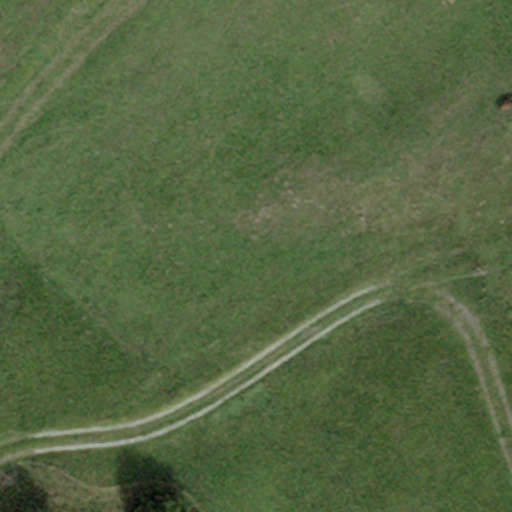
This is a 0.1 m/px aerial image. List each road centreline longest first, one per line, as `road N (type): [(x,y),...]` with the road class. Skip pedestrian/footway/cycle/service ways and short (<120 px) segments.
road 1 (track): [(0,452),(51,427),(153,424),(221,390),(345,300),(406,285)]
road 2 (track): [(406,285),(435,295),(468,327),(511,441)]
road 3 (track): [(116,0),(0,141)]
